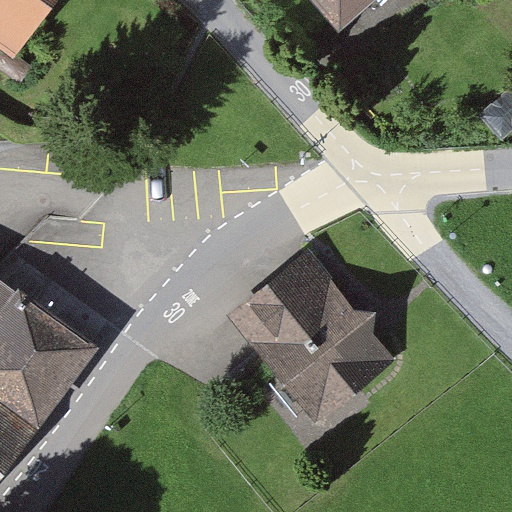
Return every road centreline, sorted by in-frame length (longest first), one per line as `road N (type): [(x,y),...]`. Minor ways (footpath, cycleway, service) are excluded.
road 1 (residential): [(370,182),(344,184),(246,232),(152,308),(11,511)]
road 2 (residential): [(370,182),(213,4)]
road 3 (residential): [(511,338),(370,182)]
road 4 (residential): [(511,171),(370,182)]
